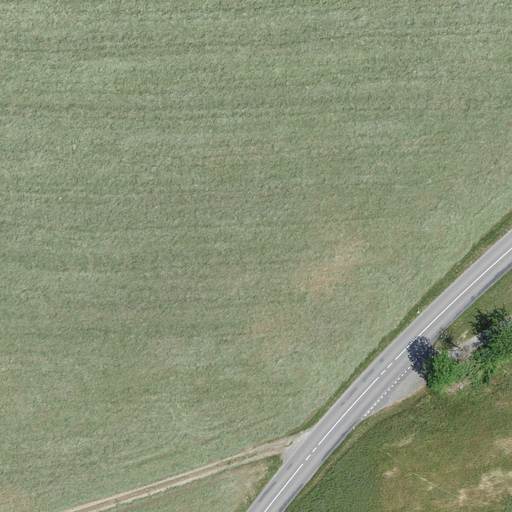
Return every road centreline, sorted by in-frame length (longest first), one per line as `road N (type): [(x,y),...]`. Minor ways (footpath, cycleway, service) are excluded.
road 1 (secondary): [(511,248),(359,397),(267,511)]
road 2 (track): [(74,511),(333,429)]
road 3 (track): [(359,397),(511,327)]
